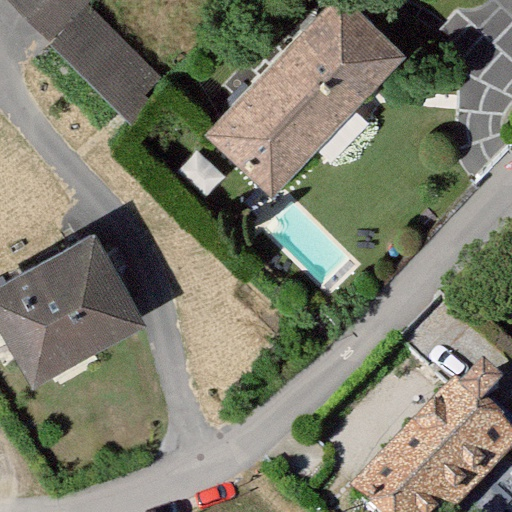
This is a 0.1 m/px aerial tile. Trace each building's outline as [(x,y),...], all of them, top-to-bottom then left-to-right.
[(4,0),(3,2),(42,44),(90,0),(4,0)] [(343,0),(338,0),(204,137),(263,194),(400,55),(343,0)] [(165,92),(90,17),(54,53),(129,127),(165,92)] [(136,329),(83,237),(0,284),(0,343),(28,391),(136,329)] [(461,511),(511,460),(511,453),(482,423),(502,403),(480,381),(354,509),(357,511),(461,511)]
